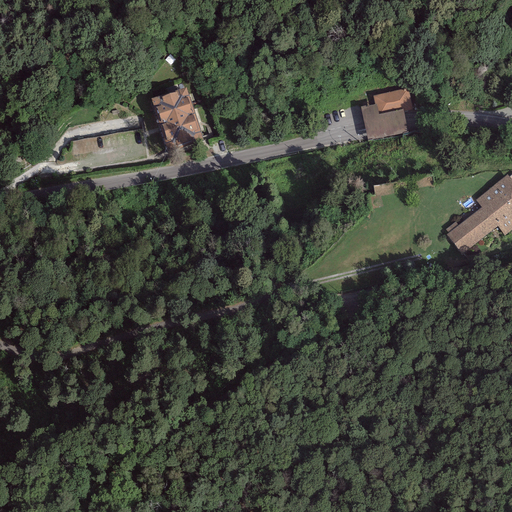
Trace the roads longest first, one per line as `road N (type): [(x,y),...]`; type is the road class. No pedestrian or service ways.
road 1 (unclassified): [(145,511),(142,493),(166,435),(333,331),(347,311),(346,291),(328,281),(247,287),(46,353),(0,334)]
road 2 (tertiary): [(511,125),(404,119),(0,202)]
road 3 (track): [(360,511),(511,482)]
